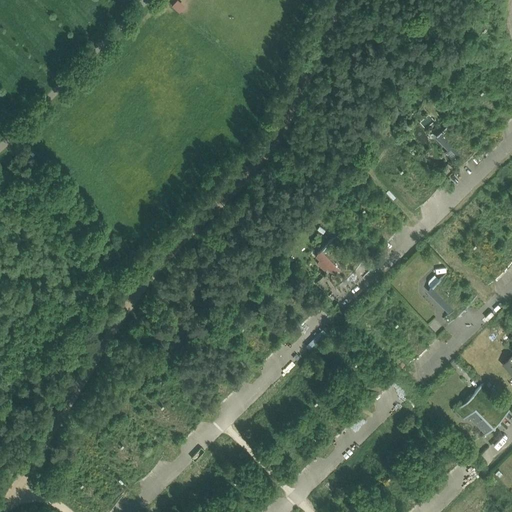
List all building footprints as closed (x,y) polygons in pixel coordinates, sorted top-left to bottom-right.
[(511,114),(511,106),(490,84),(479,95),(505,121),(511,114)] [(475,150),(449,123),(439,134),(465,161),(475,150)] [(435,189),(409,163),(398,173),(424,200),(435,189)] [(395,229),(369,202),(358,213),(384,239),(395,229)] [(508,264),(482,238),(471,248),(497,275),(508,264)] [(355,268),(329,241),(318,252),(344,279),(355,268)] [(468,303),(442,277),(431,287),(457,314),(468,303)] [(314,307),(288,281),(278,291),(304,318),(314,307)] [(428,343),(402,316),(391,327),(417,353),(428,343)] [(274,346),(248,320),(237,331),(263,357),(274,346)] [(388,382),(362,355),(351,366),(377,393),(388,382)] [(234,386),(208,359),(197,370),(223,396),(234,386)] [(501,417),(475,391),(464,402),(490,428),(501,417)] [(348,421),(322,394),(311,405),(337,432),(348,421)] [(194,425),(168,398),(157,409),(183,435),(194,425)] [(461,457),(435,430),(424,441),(450,467),(461,457)] [(307,460),(281,434),(270,444),(296,471),(307,460)] [(153,465),(128,438),(117,449),(143,475),(153,465)] [(421,496),(395,469),(384,480),(410,506),(421,496)] [(267,500),(241,473),(230,484),(256,511),(267,500)] [(105,511),(113,504),(87,477),(76,488),(99,511),(105,511)]
